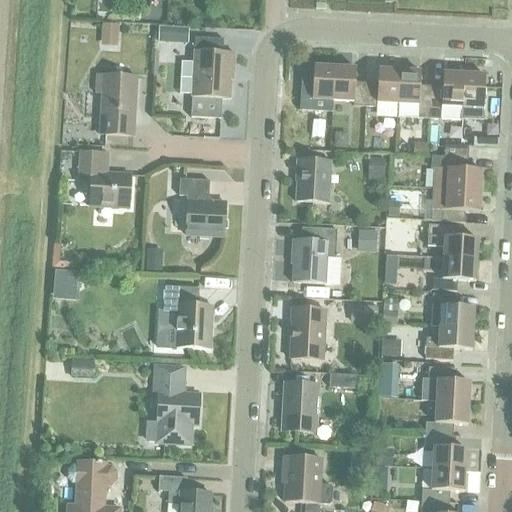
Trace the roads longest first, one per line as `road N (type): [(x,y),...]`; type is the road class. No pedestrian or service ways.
road 1 (track): [(22,511),(57,0)]
road 2 (residential): [(242,511),(260,154)]
road 3 (residential): [(280,30),(511,43)]
road 4 (residential): [(260,154),(265,62),(280,30)]
road 5 (residential): [(505,483),(511,363)]
